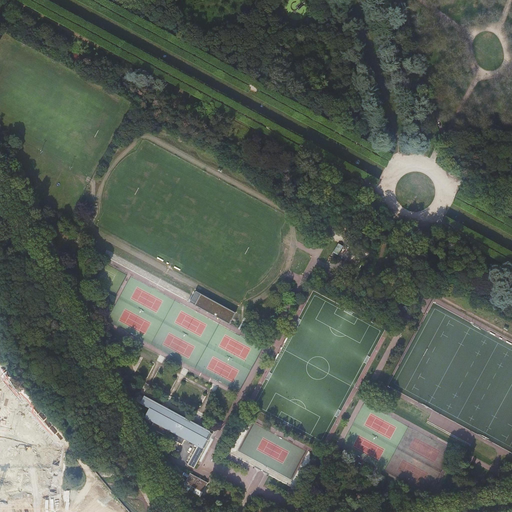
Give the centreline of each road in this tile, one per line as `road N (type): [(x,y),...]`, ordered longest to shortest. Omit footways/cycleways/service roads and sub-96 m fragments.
road 1 (track): [(388,195),(30,0)]
road 2 (track): [(180,511),(0,185)]
road 3 (track): [(89,0),(398,170)]
road 4 (track): [(511,123),(444,138),(401,0)]
road 5 (track): [(390,180),(390,203),(402,215),(421,218),(438,206),(442,189),(431,170),(413,165),(394,174)]
road 6 (track): [(471,36),(479,72),(506,64),(497,31),(475,31)]
